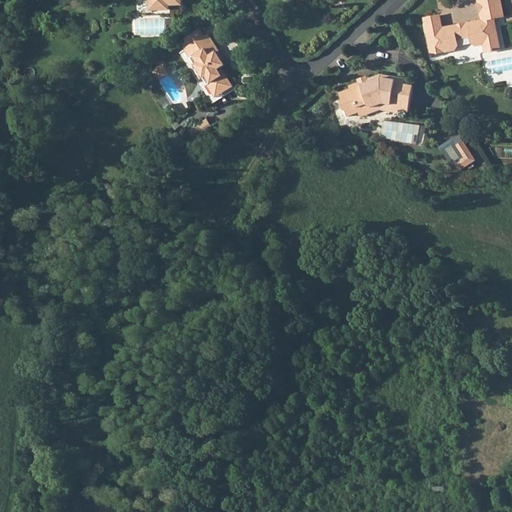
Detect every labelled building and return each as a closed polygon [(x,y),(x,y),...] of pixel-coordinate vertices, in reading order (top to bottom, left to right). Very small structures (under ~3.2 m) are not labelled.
[(151,0),(151,10),(169,10),(169,5),(182,5),(181,0),(151,0)] [(504,17),(500,0),(478,0),(482,21),(443,28),(440,15),(428,18),(430,31),(427,31),(432,54),(444,52),(444,50),(446,50),(447,52),(455,50),(458,45),(457,39),(471,36),(472,43),(477,46),(484,44),(486,53),(501,50),(496,27),(492,28),(490,20),(504,17)] [(184,50),(191,60),(194,58),(216,93),(230,84),(220,69),(225,66),(222,62),(216,53),(218,51),(208,34),(184,50)] [(218,51),(216,53),(222,62),(224,60),(218,51)] [(194,58),(191,60),(215,99),(232,88),(230,84),(216,93),(194,58)] [(164,68),(155,74),(161,82),(169,77),(164,68)] [(361,85),(359,84),(351,87),(352,90),(341,94),(344,99),(341,102),(344,110),(348,112),(350,117),(362,114),(360,108),(370,105),(371,108),(374,108),(385,105),(392,106),(392,107),(398,108),(401,112),(409,113),(414,88),(406,86),(407,80),(383,74),(371,78),(369,82),(361,85)] [(361,83),(359,84),(361,85),(369,82),(371,78),(369,79),(368,77),(360,80),(361,83)] [(360,108),(362,114),(364,118),(382,112),(400,115),(401,112),(398,108),(392,107),(392,106),(385,105),(374,108),(371,108),(370,105),(360,108)] [(198,141),(216,131),(209,119),(191,129),(198,141)] [(459,169),(463,176),(480,166),(467,147),(460,151),(468,163),(459,169)]
